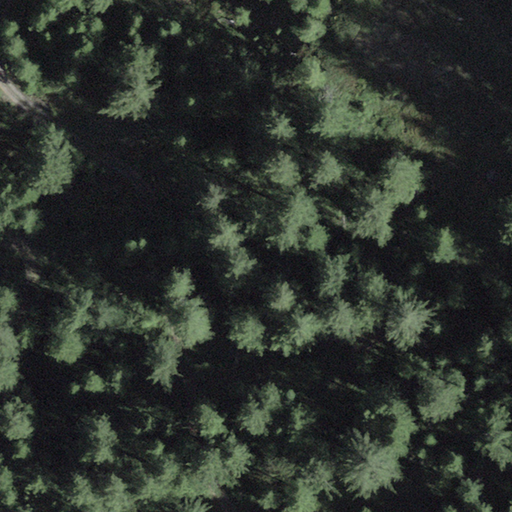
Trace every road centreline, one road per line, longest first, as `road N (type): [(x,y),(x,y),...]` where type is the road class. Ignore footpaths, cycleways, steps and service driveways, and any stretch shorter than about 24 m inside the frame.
road 1 (track): [(0,60),(12,88),(173,197),(210,241),(208,454),(248,511)]
road 2 (track): [(13,511),(5,477),(54,282),(0,227)]
